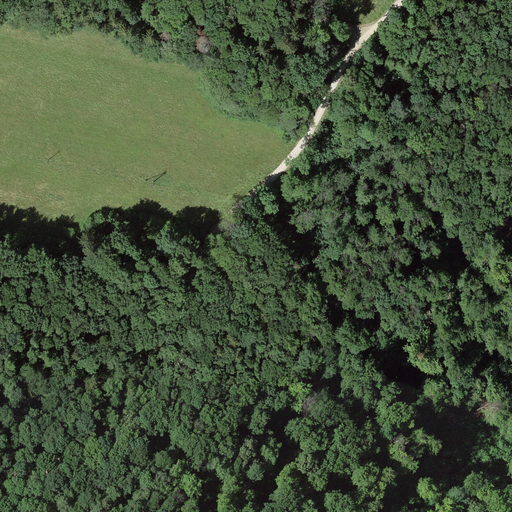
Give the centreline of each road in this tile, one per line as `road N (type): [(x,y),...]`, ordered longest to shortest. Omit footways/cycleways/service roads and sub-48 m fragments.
road 1 (track): [(0,504),(111,435),(161,390),(184,356),(190,280),(209,243),(287,161),(348,52),(396,0)]
road 2 (track): [(367,31),(231,0)]
